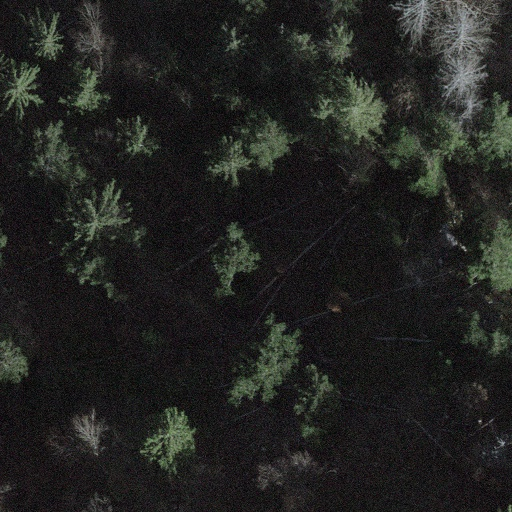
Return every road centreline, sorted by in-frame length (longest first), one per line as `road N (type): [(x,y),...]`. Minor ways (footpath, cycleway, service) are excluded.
road 1 (motorway): [(117,511),(228,340),(408,0)]
road 2 (motorway): [(136,0),(0,254)]
